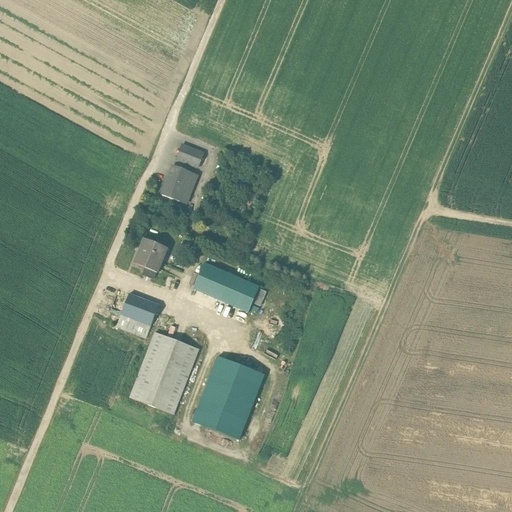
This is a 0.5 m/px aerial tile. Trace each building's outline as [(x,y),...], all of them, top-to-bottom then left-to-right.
[(198,153),(187,148),(182,161),(198,168),(204,155),(198,153)] [(196,175),(175,167),(168,184),(167,183),(162,195),(184,204),(196,175)] [(167,249),(144,240),(134,263),(158,273),(167,249)] [(259,287),(204,264),(193,290),(248,313),(259,287)] [(159,308),(129,295),(116,326),(146,339),(159,308)] [(200,352),(155,333),(128,397),(173,416),(200,352)] [(265,376),(218,357),(191,421),(238,441),(265,376)]
